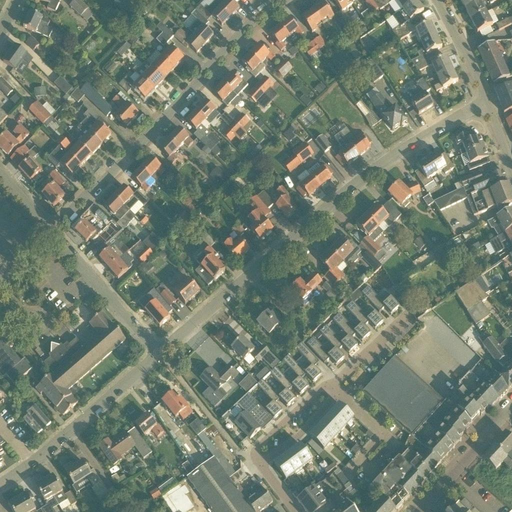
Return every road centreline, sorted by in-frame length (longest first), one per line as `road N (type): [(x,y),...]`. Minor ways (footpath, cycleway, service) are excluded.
road 1 (residential): [(157,354),(382,164),(486,104)]
road 2 (residential): [(49,231),(283,0)]
road 3 (residential): [(0,485),(157,354)]
road 4 (residential): [(157,354),(49,231)]
road 5 (residential): [(415,511),(511,409)]
